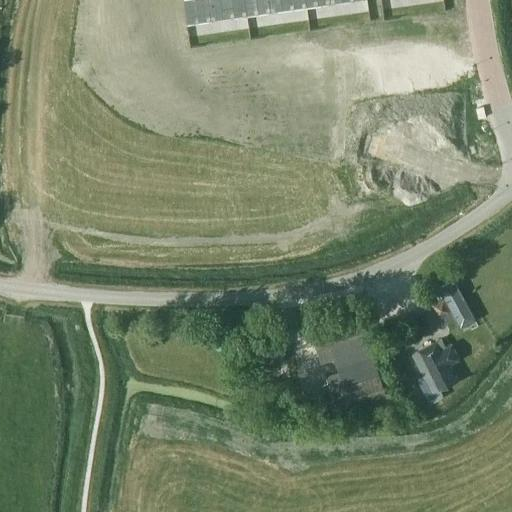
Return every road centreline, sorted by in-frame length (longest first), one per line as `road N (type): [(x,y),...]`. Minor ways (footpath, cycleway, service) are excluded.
road 1 (unclassified): [(0,283),(202,301),(306,292),(408,258),(511,185)]
road 2 (residential): [(511,140),(486,67),(477,0)]
